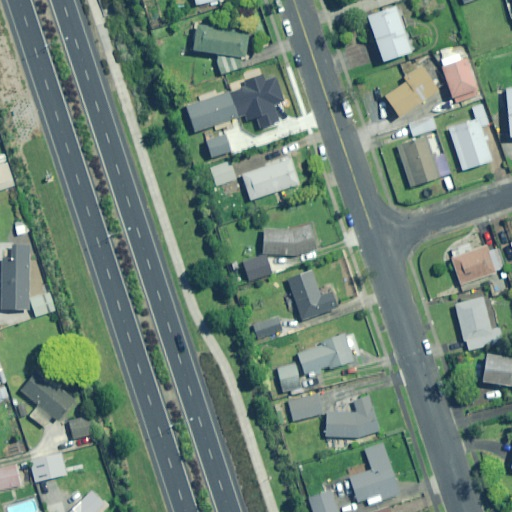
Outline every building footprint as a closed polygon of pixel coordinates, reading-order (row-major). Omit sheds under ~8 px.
[(405,34),(396,7),(367,17),(375,40),(383,63),(412,52),(405,34)] [(210,32),(210,27),(197,25),(193,52),(214,55),(220,76),(260,64),(252,38),(247,37),(210,32)] [(477,91),(467,58),(442,66),(452,99),(477,91)] [(402,117),(439,94),(422,66),(402,78),(405,83),(384,96),(398,119),(402,117)] [(271,107),(228,90),(218,115),(234,122),(232,128),(250,136),(252,130),(261,133),(271,107)] [(489,125),(482,105),(472,108),(476,122),(449,130),(462,171),(491,162),(480,128),(489,125)] [(433,115),(407,124),(412,140),(438,131),(433,115)] [(231,153),(226,136),(205,141),(209,158),(231,153)] [(433,136),(398,146),(410,186),(450,174),(444,156),(439,157),(433,136)] [(299,185),(290,159),(241,175),(250,201),(299,185)] [(236,179),(229,162),(209,169),(216,187),(236,179)] [(0,192),(12,190),(10,184),(5,165),(0,166),(0,192)] [(291,226),(264,225),(263,252),(290,253),(321,248),(316,221),(291,226)] [(27,311),(29,244),(0,243),(0,260),(2,260),(1,310),(27,311)] [(489,254),(487,247),(451,259),(460,286),(503,271),(497,252),(489,254)] [(272,271),(266,253),(243,260),(250,278),(272,271)] [(320,296),(312,271),(287,280),(301,321),(334,310),(328,294),(320,296)] [(506,294),(504,280),(489,283),(492,297),(506,294)] [(49,295),(29,301),(36,320),(55,313),(49,295)] [(465,352),(492,346),(507,343),(504,328),(489,331),(482,297),(454,303),(465,352)] [(283,332),(278,317),(252,325),(256,340),(283,332)] [(354,361),(344,334),(325,341),(326,345),(297,355),(305,379),(354,361)] [(511,358),(486,355),(483,384),(511,387),(511,358)] [(301,388),(295,365),(276,369),(282,392),(301,388)] [(74,404),(37,372),(20,392),(37,406),(28,416),(43,429),(53,418),(58,422),(74,404)] [(323,414),(318,394),(287,402),(292,422),(323,414)] [(326,413),(326,437),(364,439),(380,434),(371,405),(368,397),(353,402),(357,413),(326,413)] [(92,436),(89,417),(68,421),(71,440),(92,436)] [(399,495),(383,444),(364,450),(368,461),(346,468),(357,503),(378,497),(380,501),(399,495)] [(65,476),(60,454),(30,461),(35,483),(65,476)] [(11,467),(0,469),(0,493),(23,488),(19,471),(12,472),(11,467)] [(338,511),(332,490),(308,498),(312,511),(338,511)] [(93,494),(71,511),(100,511),(105,509),(93,494)]
